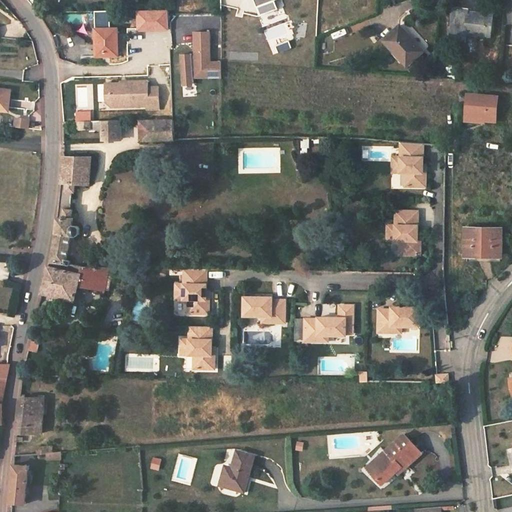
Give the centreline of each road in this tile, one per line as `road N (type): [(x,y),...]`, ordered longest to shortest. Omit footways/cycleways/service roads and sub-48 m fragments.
road 1 (unclassified): [(6,476),(52,145),(47,48),(15,0)]
road 2 (unclassified): [(511,282),(474,340),(468,387),(479,511)]
